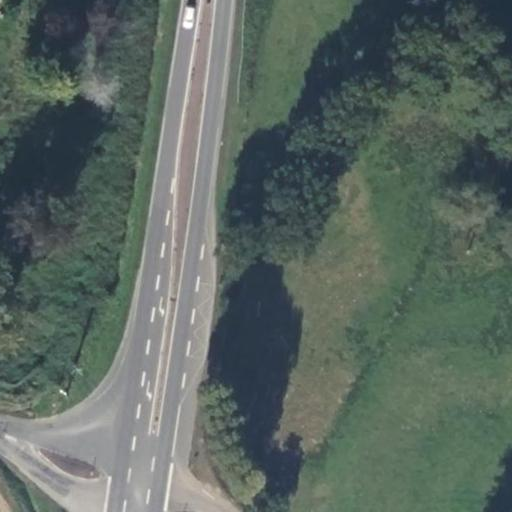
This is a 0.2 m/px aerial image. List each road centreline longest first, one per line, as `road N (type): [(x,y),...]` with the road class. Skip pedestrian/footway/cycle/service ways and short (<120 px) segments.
road 1 (secondary): [(204,0),(136,501)]
road 2 (tertiary): [(136,501),(108,479),(0,431)]
